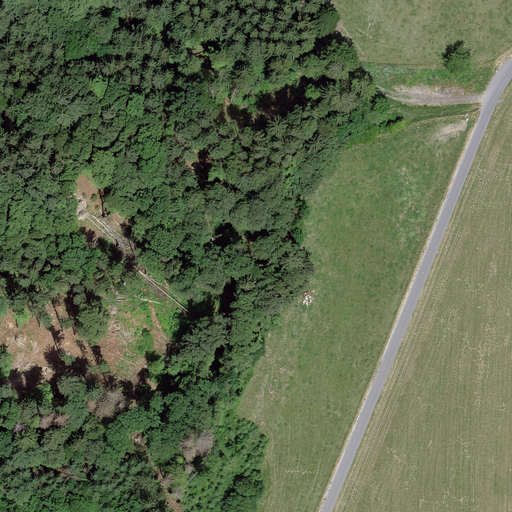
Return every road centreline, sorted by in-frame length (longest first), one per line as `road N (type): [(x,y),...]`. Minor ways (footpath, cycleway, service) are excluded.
road 1 (unclassified): [(511,68),(491,100),(325,511)]
road 2 (track): [(303,0),(323,48),(386,92),(412,105),(491,100)]
